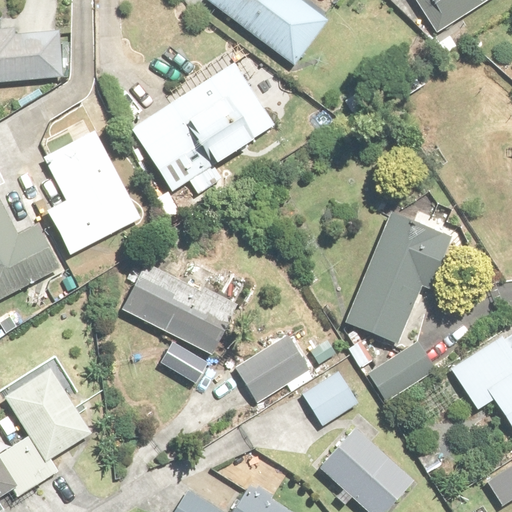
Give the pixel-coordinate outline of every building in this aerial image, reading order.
[(205,0),(202,4),(297,68),(328,22),(294,0),(205,0)] [(484,0),(414,0),(436,32),(484,0)] [(0,85),(62,81),(59,30),(0,33),(0,85)] [(234,63),(133,130),(174,193),(275,127),(234,63)] [(141,220),(96,133),(44,160),(66,201),(44,212),(68,258),(141,220)] [(0,202),(0,300),(60,270),(36,224),(16,234),(0,202)] [(452,239),(389,213),(343,323),(406,349),(452,239)] [(237,305),(143,261),(118,313),(213,357),(237,305)] [(511,433),(511,329),(451,370),(479,412),(492,404),(511,433)] [(288,337),(234,367),(255,404),(309,373),(288,337)] [(437,371),(418,342),(367,376),(386,405),(437,371)] [(3,396),(28,438),(0,455),(0,500),(11,494),(15,501),(59,475),(49,459),(90,434),(50,368),(3,396)] [(336,372),(299,394),(319,427),(356,406),(336,372)] [(354,428),(317,468),(365,511),(386,511),(413,483),(354,428)] [(292,511),(248,485),(231,511),(223,511),(188,490),(174,511),(292,511)]
